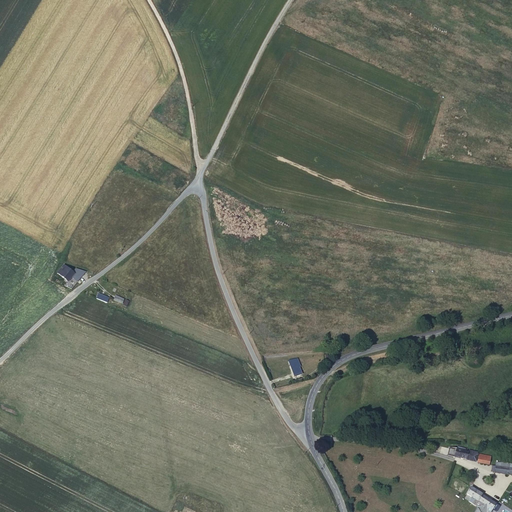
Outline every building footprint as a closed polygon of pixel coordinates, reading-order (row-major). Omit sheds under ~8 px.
[(72,258),(64,250),(56,258),(66,267),(70,263),(73,265),(74,263),(78,266),(85,258),(75,255),(72,258)] [(284,349),(280,361),(285,363),(287,356),(290,357),(291,351),(284,349)] [(464,447),(467,440),(455,436),(452,443),(464,447)] [(467,439),(467,440),(464,447),(474,450),(476,444),(477,442),(467,439)] [(485,447),(476,444),(474,450),(483,453),(485,447)] [(456,459),(455,464),(469,468),(471,463),(456,459)] [(490,502),(492,499),(495,494),(470,477),(467,482),(476,488),(474,491),(477,493),(486,499),(490,502)] [(486,499),(477,493),(470,504),(479,510),(486,499)] [(492,499),(498,504),(502,498),(495,494),(492,499)] [(504,510),(509,503),(502,498),(498,504),(501,506),(500,508),(504,510)]
